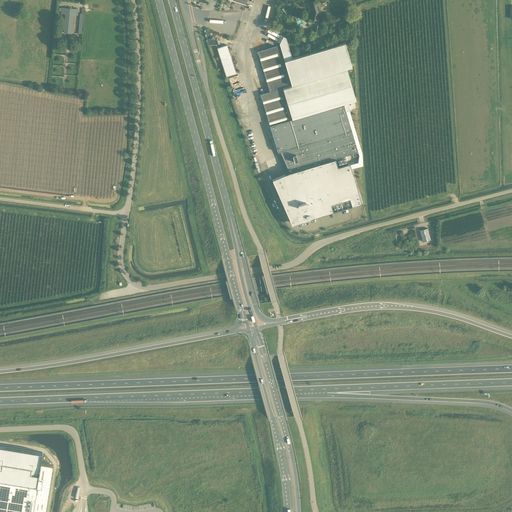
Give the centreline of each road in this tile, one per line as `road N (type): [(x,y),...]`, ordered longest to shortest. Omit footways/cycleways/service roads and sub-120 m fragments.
road 1 (motorway): [(511,369),(0,388)]
road 2 (unclassified): [(126,215),(122,267),(149,287),(289,264),(330,239),(511,190)]
road 3 (motorway): [(0,401),(325,389)]
road 4 (primary): [(158,0),(243,311)]
road 5 (motorway): [(234,332),(0,371)]
road 6 (motorway): [(511,336),(407,308),(279,323)]
road 7 (primary): [(229,217),(171,0)]
road 8 (unclassified): [(126,215),(138,102),(133,0)]
road 9 (unclassified): [(279,323),(315,511)]
road 10 (primary): [(298,511),(294,466),(256,328)]
road 11 (motorway): [(325,389),(511,410)]
road 12 (primary): [(248,329),(289,511)]
road 13 (motorway): [(325,389),(511,382)]
road 14 (unclassified): [(261,253),(206,89)]
road 15 (unclassified): [(0,429),(58,426),(73,433),(83,498)]
road 16 (unclassified): [(0,199),(126,215)]
road 17 (motorway): [(276,323),(256,312),(229,217)]
